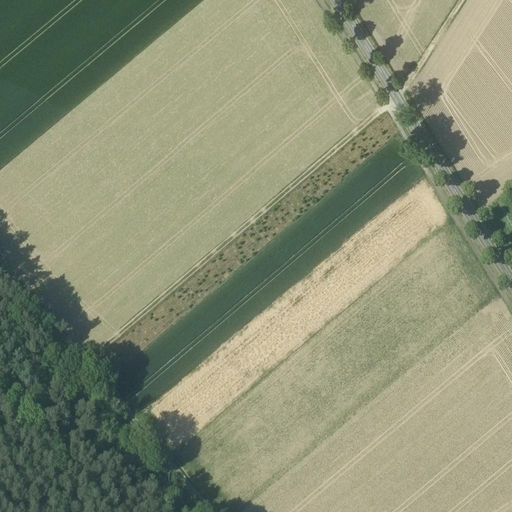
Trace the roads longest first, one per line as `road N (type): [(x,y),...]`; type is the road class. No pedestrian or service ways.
road 1 (track): [(396,98),(0,445)]
road 2 (secondary): [(511,285),(336,0)]
road 3 (track): [(202,511),(94,366),(0,272)]
